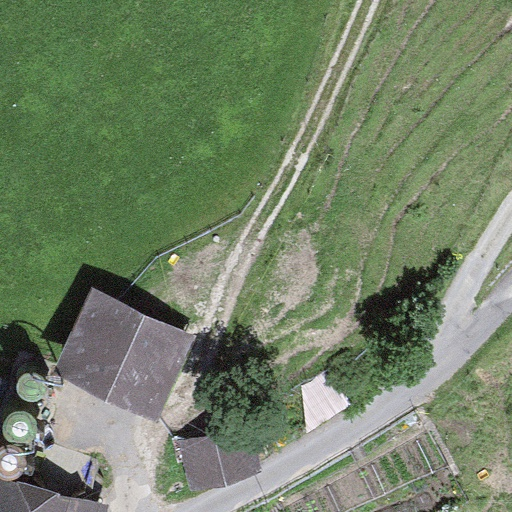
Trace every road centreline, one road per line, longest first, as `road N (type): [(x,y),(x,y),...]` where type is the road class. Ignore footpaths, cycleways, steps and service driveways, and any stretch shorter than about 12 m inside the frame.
road 1 (track): [(150,511),(156,451),(370,0)]
road 2 (unclassified): [(452,354),(373,414),(204,511)]
road 3 (track): [(511,211),(464,288),(452,354),(511,293)]
